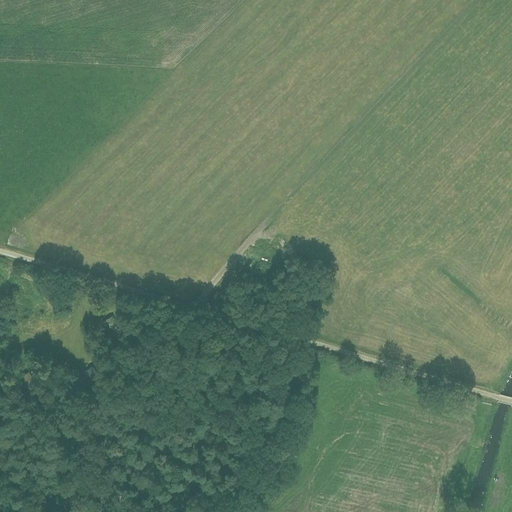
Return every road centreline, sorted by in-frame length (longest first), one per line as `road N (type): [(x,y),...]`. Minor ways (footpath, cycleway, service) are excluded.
road 1 (unclassified): [(0,251),(511,398)]
road 2 (track): [(221,511),(271,439),(307,339)]
